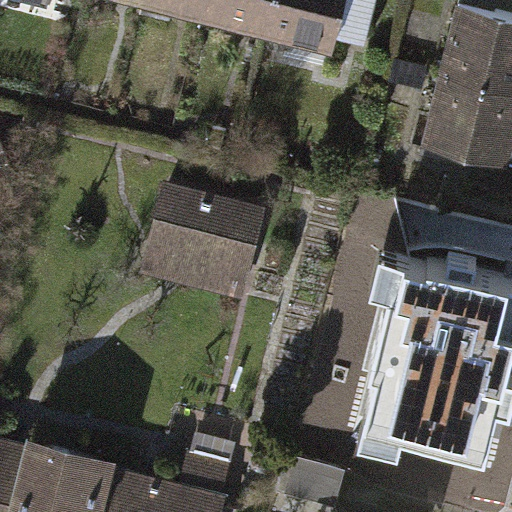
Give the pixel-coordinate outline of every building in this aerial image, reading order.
[(364,0),(146,0),(321,44),(324,30),(355,38),(364,0)] [(511,5),(511,0),(450,0),(413,147),(447,156),(450,145),(507,159),(511,138),(511,113),(509,113),(511,100),(511,12),(511,5)] [(248,208),(156,188),(144,239),(203,253),(198,275),(231,282),(248,208)] [(511,283),(386,250),(377,289),(395,293),(376,369),(382,372),(364,439),(405,449),(408,436),(492,456),(504,407),(511,408),(511,283)] [(0,511),(209,511),(221,470),(136,448),(129,472),(0,438),(0,511)]
